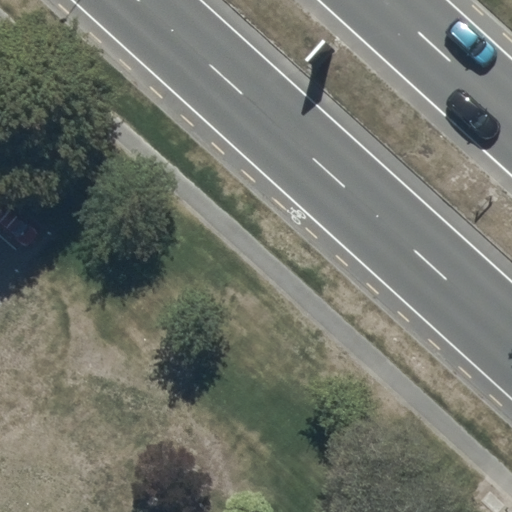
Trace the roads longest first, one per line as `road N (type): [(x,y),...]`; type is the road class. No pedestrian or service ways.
road 1 (primary): [(511,342),(135,0)]
road 2 (primary): [(377,0),(511,121)]
